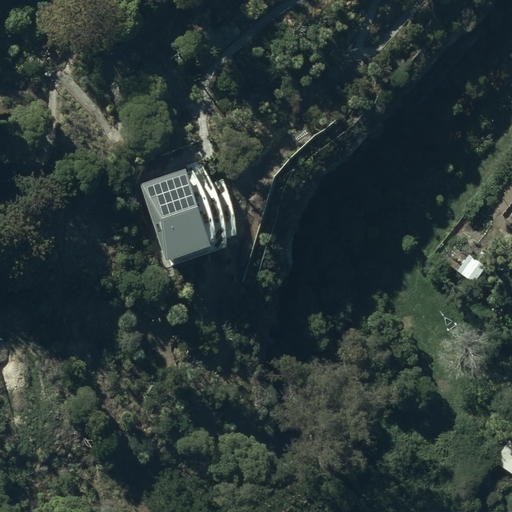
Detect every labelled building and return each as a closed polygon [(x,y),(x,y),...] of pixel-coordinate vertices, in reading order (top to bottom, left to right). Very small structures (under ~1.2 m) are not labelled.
[(490,46),(481,40),(431,99),(425,93),(407,115),(415,122),(405,134),(393,124),(375,147),(386,156),(357,192),(350,186),(334,206),(340,211),(285,281),(328,319),(332,314),(341,322),(361,298),(354,293),(356,290),(344,279),(352,269),(371,284),(395,255),(388,249),(389,248),(366,229),(381,211),(411,236),(436,206),(429,200),(430,199),(419,190),(427,180),(437,189),(438,187),(446,193),(469,166),(462,160),(464,158),(439,138),(454,121),(477,140),(478,139),(486,145),(510,116),(503,110),(504,109),(499,105),(507,96),(510,99),(511,96),(511,28),(501,33),(490,46)] [(184,170),(140,185),(163,262),(207,248),(206,245),(213,243),(213,241),(213,239),(213,237),(213,235),(213,233),(213,231),(213,229),(213,227),(213,225),(212,223),(212,221),(212,219),(211,217),(211,215),(211,213),(210,211),(210,209),(209,207),(209,206),(208,204),(207,202),(207,200),(206,198),(205,196),(204,194),(204,193),(203,191),(202,189),(201,187),(200,186),(199,184),(198,182),(197,181),(196,179),(195,177),(194,176),(192,174),(191,173),(185,174),(184,170)] [(453,294),(433,321),(447,332),(458,319),(463,322),(473,310),(453,294)] [(393,315),(377,333),(411,362),(426,343),(393,315)] [(504,511),(489,503),(484,511),(504,511)]
